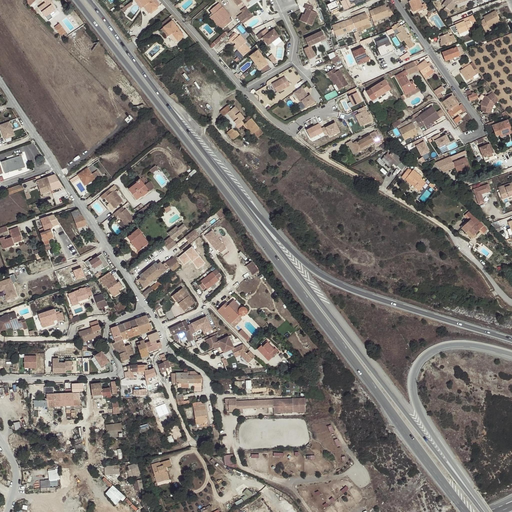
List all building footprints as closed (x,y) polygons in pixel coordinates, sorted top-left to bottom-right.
[(50,4),(51,3),(49,0),(43,0),(46,3),(39,9),(48,21),(53,18),(51,15),(50,14),(55,11),(52,7),(50,4)] [(138,0),(144,7),(146,5),(152,12),(158,8),(151,0),(138,0)] [(342,0),(341,1),(344,10),(352,7),(349,0),(342,0)] [(413,12),(417,11),(419,10),(420,11),(426,8),(424,4),(422,5),(419,0),(413,0),(409,2),(413,12)] [(448,0),(451,2),(449,5),(445,2),(442,5),(451,11),(456,5),(455,1),(458,0),(459,3),(468,0),(448,0)] [(133,5),(131,3),(122,10),(123,12),(133,5)] [(210,11),(214,15),(216,14),(221,20),(220,22),(225,27),(232,21),(231,21),(233,20),(230,17),(219,3),(210,11)] [(311,26),(317,14),(312,11),(313,8),(306,5),(304,8),(307,10),(305,15),(302,22),(311,26)] [(386,5),(369,11),(370,14),(373,20),(375,26),(378,24),(377,21),(384,18),(390,16),(390,17),(394,16),(389,7),(387,8),(386,5)] [(240,11),(246,19),(247,18),(251,14),(246,7),(240,11)] [(240,11),(236,14),(241,22),(246,19),(240,11)] [(501,21),(496,12),(484,18),(484,19),(479,21),(486,33),(490,31),(488,27),(501,21)] [(366,13),(348,20),(352,31),(356,41),(360,40),(357,32),(371,27),(369,21),(367,15),(366,13)] [(432,17),(438,28),(444,24),(438,13),(432,17)] [(470,22),(468,18),(464,19),(465,22),(456,25),(459,34),(468,30),(467,29),(472,27),(470,22)] [(352,31),(348,20),(332,26),(333,30),(331,31),(332,34),(335,33),(336,37),(352,31)] [(164,28),(170,36),(172,34),(177,41),(184,36),(172,21),(164,28)] [(399,23),(391,28),(392,29),(401,43),(404,41),(409,38),(401,26),(400,26),(399,23)] [(55,28),(61,36),(66,32),(59,24),(55,28)] [(264,30),(257,36),(260,40),(262,38),(268,46),(280,37),(274,30),(270,33),(267,35),(264,30)] [(305,39),(309,47),(311,46),(315,45),(314,44),(317,42),(317,43),(326,39),(322,32),(305,39)] [(236,34),(229,40),(231,43),(233,42),(236,45),(239,48),(238,50),(244,56),(251,50),(245,44),(245,43),(246,42),(240,35),(238,36),(236,34)] [(449,37),(448,34),(440,37),(441,40),(440,40),(442,46),(445,45),(445,47),(451,44),(450,42),(455,41),(453,35),(449,37)] [(393,51),(388,38),(377,42),(382,55),(393,51)] [(414,46),(409,38),(404,41),(410,49),(414,46)] [(315,57),(311,46),(309,47),(304,49),(308,60),(315,57)] [(460,56),(457,47),(442,53),(445,61),(460,56)] [(357,63),(368,58),(363,48),(352,52),(357,63)] [(254,63),(262,56),(258,50),(249,56),(254,63)] [(268,64),(262,56),(254,63),(260,70),(268,64)] [(342,60),(339,56),(333,59),(336,64),(342,60)] [(425,79),(435,72),(432,69),(431,70),(428,64),(426,61),(420,65),(416,61),(413,62),(425,79)] [(479,73),(476,69),(473,70),(468,61),(461,66),(463,69),(460,71),(467,81),(470,79),(473,77),(479,73)] [(154,69),(156,72),(164,66),(162,63),(154,69)] [(338,72),(336,69),(328,73),(330,77),(331,76),(336,84),(337,83),(341,90),(349,85),(340,70),(338,72)] [(411,85),(410,82),(406,76),(408,75),(406,71),(396,76),(406,94),(416,89),(413,84),(411,85)] [(290,86),(285,77),(272,85),(277,93),(281,91),(281,90),(282,89),(283,90),(290,86)] [(358,87),(368,106),(373,102),(372,101),(385,93),(391,90),(385,81),(367,92),(363,85),(358,87)] [(315,102),(310,95),(308,97),(307,97),(306,95),(307,95),(302,87),(295,92),(302,102),(306,108),(315,102)] [(444,91),(442,87),(435,92),(437,95),(444,91)] [(355,89),(346,93),(348,97),(347,98),(352,107),(362,103),(355,89)] [(325,95),(328,100),(339,95),(336,90),(325,95)] [(466,91),(470,101),(478,98),(476,94),(475,94),(474,93),(471,94),(470,90),(466,91)] [(484,113),(488,113),(488,107),(491,101),(496,98),(492,92),(486,97),(484,96),(484,97),(482,96),(480,100),(482,100),(480,106),(481,106),(481,111),(484,113)] [(386,96),(385,93),(372,101),(373,102),(374,104),(386,96)] [(450,110),(453,114),(460,109),(457,105),(459,104),(453,95),(443,102),(448,111),(450,110)] [(488,107),(488,113),(491,113),(491,108),(493,103),(497,100),(496,98),(491,101),(488,107)] [(244,119),(235,107),(227,113),(231,118),(237,125),(236,126),(238,129),(244,124),(252,134),(255,132),(260,129),(250,116),(243,122),(242,121),(244,119)] [(415,119),(420,128),(425,125),(426,127),(433,122),(434,122),(440,118),(433,107),(416,118),(415,119)] [(366,110),(355,116),(361,127),(371,121),(366,110)] [(485,125),(487,128),(492,126),(496,136),(500,135),(506,133),(506,135),(511,133),(511,131),(508,120),(493,125),(492,122),(485,125)] [(9,122),(0,124),(0,128),(4,140),(14,137),(9,122)] [(329,125),(322,129),(324,132),(325,135),(329,134),(331,137),(340,132),(336,123),(329,126),(329,125)] [(418,133),(412,123),(399,130),(404,140),(418,133)] [(324,132),(322,129),(320,124),(307,131),(311,139),(324,132)] [(227,133),(233,140),(240,135),(236,130),(235,131),(232,128),(227,133)] [(383,134),(378,128),(375,131),(380,137),(381,139),(386,136),(384,134),(383,134)] [(263,133),(260,129),(255,132),(258,137),(263,133)] [(374,143),(370,134),(353,144),(358,152),(374,143)] [(440,134),(432,138),(434,142),(436,141),(440,147),(450,142),(447,135),(442,138),(440,134)] [(429,152),(422,139),(415,142),(413,143),(415,147),(416,146),(422,156),(429,152)] [(480,148),(485,161),(489,159),(487,155),(493,153),(490,144),(487,145),(486,142),(484,143),(484,144),(485,146),(481,147),(480,148)] [(394,164),(402,171),(406,166),(409,163),(410,161),(406,157),(403,160),(393,151),(389,155),(388,153),(382,160),(390,167),(394,164)] [(25,168),(22,156),(1,162),(5,174),(25,168)] [(460,171),(466,169),(469,167),(466,158),(453,163),(450,157),(435,163),(443,172),(455,168),(457,172),(460,171)] [(99,176),(96,172),(92,175),(85,165),(68,177),(73,183),(76,180),(75,178),(78,176),(85,186),(99,176)] [(423,177),(413,170),(412,171),(408,169),(402,177),(420,191),(426,183),(421,179),(423,177)] [(63,187),(55,175),(47,178),(51,191),(63,187)] [(51,191),(47,178),(36,182),(37,184),(40,195),(51,191)] [(141,189),(145,186),(140,179),(136,182),(137,183),(129,190),(137,200),(142,196),(141,195),(144,192),(141,189)] [(37,184),(36,182),(35,180),(21,184),(23,190),(24,194),(29,192),(27,188),(37,184)] [(510,186),(505,187),(503,188),(502,186),(498,187),(502,199),(511,196),(511,192),(511,191),(511,190),(511,181),(510,184),(511,185),(510,186)] [(23,190),(21,184),(7,189),(9,195),(23,190)] [(490,190),(488,184),(474,188),(479,203),(484,202),(481,193),(490,190)] [(150,192),(145,186),(141,189),(144,192),(141,195),(142,196),(143,197),(150,192)] [(108,190),(99,197),(102,200),(104,199),(109,204),(110,203),(114,209),(123,202),(113,190),(111,193),(108,190)] [(124,210),(122,207),(114,214),(116,217),(118,216),(126,226),(134,219),(126,209),(124,210)] [(76,223),(78,229),(88,225),(82,215),(81,216),(78,211),(72,213),(76,223)] [(483,234),(485,232),(487,230),(469,211),(468,212),(468,213),(465,216),(469,221),(463,226),(467,231),(468,230),(473,236),(479,230),(483,234)] [(60,224),(54,215),(36,221),(46,250),(51,249),(49,244),(50,243),(49,240),(54,238),(52,231),(53,227),(60,224)] [(491,223),(492,225),(496,229),(501,227),(498,221),(491,223)] [(467,231),(463,226),(461,228),(470,238),(473,236),(468,230),(467,231)] [(23,240),(18,227),(9,231),(12,237),(8,238),(7,236),(0,238),(0,239),(3,249),(14,245),(14,243),(23,240)] [(127,237),(131,242),(132,241),(140,250),(149,243),(141,234),(142,233),(138,229),(127,237)] [(190,244),(200,236),(195,230),(185,238),(190,244)] [(210,232),(203,238),(215,252),(216,250),(219,254),(225,250),(210,232)] [(206,244),(200,236),(190,244),(174,256),(166,262),(170,267),(172,271),(173,271),(198,251),(206,245),(206,244)] [(171,237),(163,244),(169,251),(176,244),(171,237)] [(132,241),(131,242),(139,251),(140,250),(132,241)] [(93,260),(86,264),(87,267),(91,265),(94,269),(101,265),(104,269),(110,265),(104,255),(94,261),(93,260)] [(139,279),(144,287),(150,282),(148,280),(159,272),(161,274),(170,267),(166,262),(163,264),(161,262),(155,266),(154,264),(141,273),(144,276),(139,279)] [(259,271),(252,262),(246,267),(253,276),(259,271)] [(73,270),(76,279),(85,277),(82,267),(73,270)] [(110,272),(99,279),(105,287),(106,287),(112,295),(119,290),(117,288),(122,286),(119,282),(118,283),(116,285),(114,282),(116,280),(113,275),(112,276),(110,272)] [(150,282),(161,274),(159,272),(148,280),(150,282)] [(172,277),(169,273),(167,275),(173,282),(178,279),(175,275),(172,277)] [(211,273),(200,282),(206,290),(218,281),(211,273)] [(11,279),(0,282),(0,290),(5,289),(7,295),(5,296),(7,300),(17,297),(12,283),(16,281),(14,275),(10,276),(11,279)] [(159,282),(143,294),(149,302),(157,296),(154,293),(163,286),(159,282)] [(80,290),(68,294),(71,302),(77,300),(78,302),(89,298),(86,288),(82,289),(82,288),(79,289),(80,290)] [(182,289),(176,293),(182,301),(180,302),(186,310),(194,304),(182,289)] [(108,306),(102,295),(95,297),(99,309),(108,306)] [(227,307),(225,305),(218,311),(230,323),(240,315),(241,316),(243,317),(245,316),(247,314),(247,312),(247,309),(245,308),(243,307),(241,308),(240,309),(233,302),(229,305),(227,307)] [(50,321),(50,322),(58,320),(58,322),(62,321),(59,311),(56,312),(55,310),(50,311),(49,310),(47,311),(47,312),(39,315),(42,324),(50,321)] [(24,330),(28,329),(26,322),(22,323),(21,321),(19,322),(16,313),(8,315),(5,316),(0,317),(0,329),(1,332),(5,330),(6,327),(12,325),(12,328),(17,330),(23,328),(24,330)] [(148,319),(152,318),(149,315),(136,320),(141,334),(152,330),(148,319)] [(192,335),(202,330),(204,334),(211,331),(206,318),(188,326),(192,335)] [(141,334),(136,320),(129,322),(134,337),(141,334)] [(101,330),(98,321),(91,323),(92,328),(79,333),(82,342),(84,342),(86,341),(95,339),(96,341),(99,340),(98,338),(100,337),(98,332),(97,333),(97,332),(101,330)] [(134,337),(129,322),(124,324),(125,329),(129,339),(134,337)] [(169,329),(172,336),(189,328),(188,326),(185,322),(169,329)] [(119,331),(117,326),(111,328),(111,329),(116,343),(123,341),(119,331)] [(192,335),(189,328),(172,336),(175,342),(186,337),(188,342),(194,340),(192,335)] [(123,341),(129,339),(125,329),(119,331),(123,341)] [(239,332),(246,340),(248,338),(249,337),(242,330),(239,332)] [(148,336),(149,339),(150,342),(151,344),(157,342),(156,340),(160,339),(160,338),(158,333),(148,336)] [(218,342),(216,336),(206,341),(207,344),(210,350),(214,348),(216,347),(217,349),(221,347),(223,352),(232,348),(227,338),(218,342)] [(125,347),(123,341),(116,343),(113,344),(115,350),(118,350),(120,354),(127,352),(125,347)] [(142,358),(149,355),(148,353),(145,344),(144,341),(137,344),(142,358)] [(145,344),(148,353),(161,349),(162,348),(160,343),(157,344),(157,342),(151,344),(150,342),(145,344)] [(274,349),(266,342),(262,346),(261,345),(257,349),(269,360),(278,351),(275,348),(274,349)] [(130,345),(125,347),(127,352),(120,354),(122,362),(130,359),(129,356),(133,355),(130,345)] [(243,345),(232,350),(235,358),(241,356),(249,364),(255,357),(250,352),(248,354),(244,350),(247,348),(243,345)] [(102,351),(92,358),(99,368),(103,365),(105,368),(108,366),(109,371),(113,371),(112,365),(111,365),(102,351)] [(53,359),(54,375),(58,375),(58,373),(69,373),(69,363),(59,364),(59,359),(53,359)] [(158,365),(161,373),(167,371),(165,367),(170,365),(168,360),(163,361),(163,363),(158,365)] [(132,378),(134,377),(134,376),(133,372),(144,371),(145,371),(145,370),(144,365),(142,366),(138,366),(137,365),(133,365),(131,366),(128,366),(129,372),(129,378),(132,378)] [(146,379),(156,375),(154,369),(148,370),(148,369),(145,370),(145,371),(146,379)] [(189,387),(189,383),(194,383),(195,383),(194,375),(188,376),(188,373),(172,374),(172,383),(177,383),(178,388),(189,387)] [(54,390),(45,390),(45,394),(47,394),(48,400),(34,401),(34,407),(80,405),(80,391),(84,391),(84,383),(72,384),(72,393),(54,393),(54,390)] [(101,383),(91,384),(92,396),(102,394),(103,398),(111,397),(110,388),(102,389),(101,383)] [(142,385),(128,386),(129,396),(147,395),(147,390),(142,390),(142,385)] [(305,399),(236,401),(236,399),(225,399),(225,408),(229,408),(229,412),(236,411),(236,409),(238,409),(243,409),(274,408),(274,413),(305,412),(305,399)] [(204,401),(193,403),(196,422),(204,421),(207,420),(204,401)] [(118,402),(103,403),(105,415),(119,413),(118,402)] [(75,446),(77,451),(84,449),(82,443),(75,446)] [(225,467),(236,466),(235,454),(224,455),(225,467)] [(150,461),(157,482),(169,479),(167,471),(165,472),(164,468),(166,467),(171,465),(170,460),(160,463),(158,458),(150,461)] [(140,474),(137,463),(128,466),(129,471),(131,470),(133,476),(140,474)] [(59,470),(48,470),(48,479),(59,479),(59,470)] [(106,493),(116,505),(122,497),(124,496),(115,487),(113,485),(106,493)] [(147,496),(140,499),(145,511),(151,509),(147,496)]
